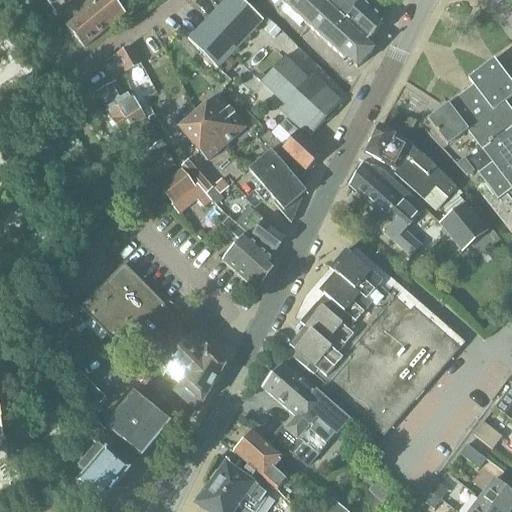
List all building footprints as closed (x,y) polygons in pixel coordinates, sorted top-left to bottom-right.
[(43,0),(55,14),(72,0),(43,0)] [(97,0),(65,27),(83,48),(125,14),(113,0),(97,0)] [(239,0),(225,0),(210,17),(239,46),(262,21),(239,0)] [(281,0),(280,2),(284,6),(281,10),(299,27),(303,23),(344,60),(350,66),(352,65),(353,65),(356,69),(374,50),(368,45),(384,20),(383,20),(380,18),(360,0),(281,0)] [(210,17),(199,29),(228,57),(239,46),(210,17)] [(270,23),(264,30),(273,39),(279,31),(270,23)] [(228,57),(199,29),(188,41),(217,69),(228,57)] [(130,47),(116,55),(126,73),(140,65),(130,47)] [(228,58),(221,65),(227,71),(234,64),(228,58)] [(260,83),(284,106),(279,112),(308,139),(342,102),(313,75),(308,81),(284,59),(260,83)] [(427,120),(447,147),(467,131),(481,151),(491,164),(477,174),(498,201),(511,190),(511,191),(511,111),(505,102),(511,97),(511,84),(493,59),(468,79),(473,86),(427,120)] [(97,92),(112,119),(111,120),(122,138),(147,121),(133,99),(127,103),(121,93),(118,95),(111,84),(97,92)] [(216,95),(197,112),(226,145),(246,128),(216,95)] [(226,145),(197,112),(177,129),(206,162),(226,145)] [(292,140),(284,148),(281,151),(305,174),(306,173),(305,173),(307,170),(310,171),(315,166),(314,163),(322,155),(285,121),(280,116),(274,121),(279,127),(292,140)] [(137,133),(155,157),(143,167),(154,182),(175,166),(164,152),(167,149),(162,142),(148,124),(137,133)] [(410,146),(394,138),(395,136),(380,128),(365,155),(395,171),(393,175),(435,212),(456,189),(423,156),(422,157),(410,146)] [(304,194),(294,183),(305,174),(281,151),(284,148),(267,132),(258,141),(267,152),(248,169),(250,171),(248,172),(273,201),(273,205),(291,225),(304,194)] [(38,137),(20,153),(37,172),(55,155),(38,137)] [(456,165),(467,177),(473,171),(463,159),(456,165)] [(182,166),(206,195),(213,189),(188,160),(182,166)] [(349,186),(392,224),(386,231),(413,255),(421,247),(404,232),(424,210),(383,174),(363,163),(349,186)] [(181,170),(160,188),(178,209),(199,191),(181,170)] [(221,182),(213,189),(217,192),(217,193),(219,196),(227,189),(221,182)] [(213,189),(206,195),(210,199),(216,206),(223,200),(219,196),(217,193),(217,192),(213,189)] [(439,224),(462,252),(487,232),(458,197),(443,209),(449,216),(439,224)] [(216,206),(210,199),(203,206),(222,226),(238,240),(242,241),(223,262),(256,292),(276,262),(271,258),(234,224),(235,224),(219,210),(216,206)] [(249,208),(235,224),(234,224),(271,258),(285,238),(261,218),(249,208)] [(304,329),(289,347),(294,352),(290,357),(383,438),(459,350),(412,309),(408,313),(379,287),(382,283),(345,251),(328,270),(334,275),(318,293),(323,298),(299,325),(304,329)] [(148,352),(148,353),(179,385),(172,392),(195,413),(201,404),(202,405),(224,367),(223,366),(196,339),(198,336),(184,322),(182,325),(179,322),(178,322),(175,319),(177,316),(170,309),(167,311),(164,308),(164,307),(152,294),(149,295),(147,290),(144,286),(140,282),(135,280),(136,278),(123,265),(79,309),(121,350),(134,338),(148,352)] [(88,327),(65,349),(79,364),(102,342),(88,327)] [(273,438),(291,454),(307,468),(315,458),(335,435),(336,436),(348,422),(284,366),(283,365),(281,366),(282,367),(263,388),(262,389),(263,390),(264,390),(296,418),(285,431),(282,428),(273,438)] [(511,391),(509,389),(502,398),(511,406),(511,404),(511,391)] [(105,427),(142,459),(170,425),(133,393),(105,427)] [(511,406),(502,398),(495,408),(504,415),(511,406)] [(473,436),(492,450),(502,438),(483,423),(473,436)] [(235,453),(263,479),(277,491),(285,482),(271,469),(281,458),(253,433),(250,436),(247,436),(243,440),(244,443),(241,447),(239,446),(235,451),(236,452),(235,453)] [(77,468),(85,474),(75,485),(99,506),(129,471),(107,452),(115,442),(106,434),(77,468)] [(459,455),(478,470),(485,460),(466,446),(459,455)] [(212,483),(210,485),(239,505),(248,493),(262,503),(268,495),(225,464),(218,474),(215,474),(210,480),(212,483)] [(511,493),(494,480),(479,499),(496,511),(509,511),(511,509),(511,493)] [(438,484),(431,493),(440,501),(448,491),(438,484)] [(210,485),(209,486),(210,486),(207,490),(207,489),(206,490),(207,490),(204,494),(204,493),(203,494),(204,495),(201,498),(200,499),(202,500),(198,507),(205,511),(248,511),(239,505),(210,485)] [(440,501),(431,493),(424,503),(433,510),(440,501)] [(496,511),(479,499),(469,511),(496,511)] [(326,511),(350,511),(338,500),(326,511)]
